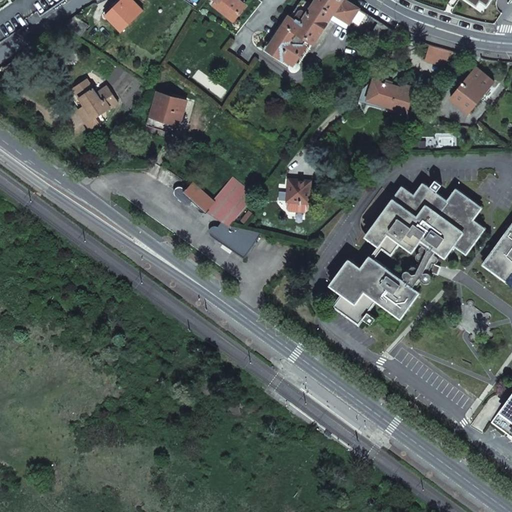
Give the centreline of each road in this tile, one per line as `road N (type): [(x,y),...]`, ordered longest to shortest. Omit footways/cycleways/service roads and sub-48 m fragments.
road 1 (secondary): [(503,511),(0,140)]
road 2 (tertiary): [(501,42),(443,29),(380,0)]
